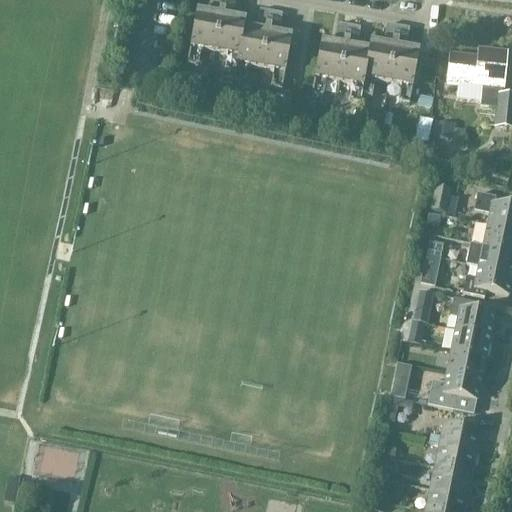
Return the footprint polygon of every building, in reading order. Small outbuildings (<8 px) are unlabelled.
[(211,0),(210,9),(218,10),(220,0),(211,0)] [(225,0),(223,11),(232,13),(234,0),(232,0),(225,0)] [(256,24),(265,26),(266,14),(258,12),(256,24)] [(213,55),(220,18),(196,13),(186,66),(197,68),(200,52),(213,55)] [(269,27),(279,28),(281,16),(271,14),(269,27)] [(220,18),(213,55),(226,57),(223,73),(233,75),(242,30),(244,22),(220,18)] [(334,39),(342,40),(344,27),(336,26),(334,39)] [(383,40),(391,41),(393,28),(385,27),(383,40)] [(356,43),(358,30),(350,29),(347,41),(356,43)] [(396,42),(405,43),(407,30),(398,29),(396,42)] [(246,68),(260,71),(266,34),(242,30),(233,75),(232,83),(243,85),(246,68)] [(266,34),(260,71),(273,73),(270,90),(280,92),(290,38),(266,34)] [(321,99),(324,82),(337,85),(344,48),(320,44),(310,97),(321,99)] [(368,52),(360,97),(370,99),(373,84),(386,86),(393,49),(369,44),(368,52)] [(359,106),(360,97),(368,52),(344,48),(337,85),(350,87),(347,104),(359,106)] [(386,86),(399,88),(396,104),(408,106),(417,53),(393,49),(386,86)] [(502,89),(503,73),(505,54),(477,51),(476,60),(449,58),(447,84),(480,87),(478,109),(495,111),(497,96),(499,96),(499,89),(502,89)] [(511,129),(511,97),(499,96),(497,96),(495,111),(494,128),(511,129)] [(446,124),(432,122),(430,135),(443,138),(446,124)] [(445,216),(449,193),(434,189),(429,213),(445,216)] [(488,219),(486,227),(511,232),(511,210),(493,206),(495,200),(476,196),(472,216),(488,219)] [(511,254),(511,232),(486,227),(482,248),(482,249),(511,254)] [(428,244),(425,259),(439,262),(442,248),(428,244)] [(511,277),(511,275),(511,254),(482,249),(482,248),(470,246),(467,256),(479,259),(477,270),(511,277)] [(433,290),(439,262),(425,259),(418,287),(433,290)] [(507,299),(511,277),(477,270),(475,281),(465,279),(461,296),(483,300),(485,294),(507,299)] [(414,306),(428,309),(430,297),(431,295),(417,292),(414,306)] [(457,320),(454,332),(489,339),(493,318),(474,314),(476,306),(452,301),(449,319),(457,320)] [(408,339),(421,342),(424,326),(411,324),(408,339)] [(484,360),(489,339),(454,332),(450,353),(484,360)] [(480,382),(484,360),(450,353),(445,375),(480,382)] [(476,404),(480,382),(445,375),(443,386),(431,384),(426,408),(452,413),(455,399),(476,404)] [(395,415),(387,413),(385,423),(393,425),(395,415)] [(443,425),(438,447),(475,455),(480,433),(443,425)] [(471,478),(475,455),(438,447),(433,470),(471,478)] [(395,452),(385,450),(384,460),(393,462),(395,452)] [(382,470),(391,472),(393,462),(384,460),(382,470)] [(466,500),(471,478),(433,470),(429,493),(466,500)] [(17,478),(12,500),(20,502),(25,480),(17,478)] [(463,511),(466,500),(429,493),(424,511),(463,511)] [(376,494),(374,504),(384,506),(386,496),(376,494)]
